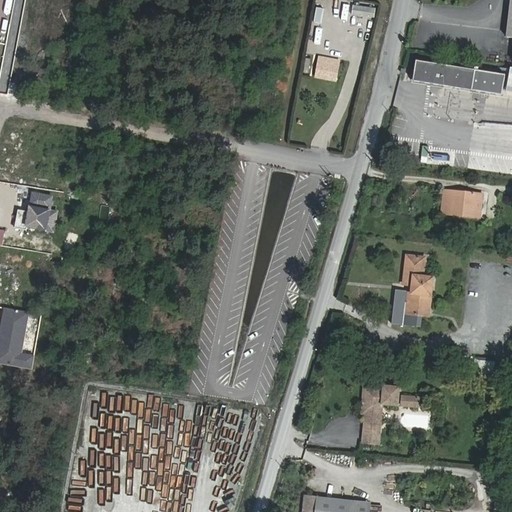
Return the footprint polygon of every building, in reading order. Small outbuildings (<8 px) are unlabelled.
[(351,19),(367,20),(368,4),(353,3),(351,19)] [(320,23),(322,8),(315,6),(312,21),(320,23)] [(312,78),(336,81),(339,58),(315,55),(312,78)] [(474,69),(417,63),(415,83),(471,89),(474,69)] [(511,120),(477,114),(471,150),(511,156),(511,120)] [(444,189),(440,214),(479,218),(482,194),(444,189)] [(423,299),(430,299),(432,282),(422,281),(424,261),(406,259),(403,288),(411,289),(410,296),(409,296),(406,318),(421,320),(423,299)] [(428,321),(430,299),(423,299),(421,320),(428,321)] [(477,360),(477,370),(493,370),(493,360),(477,360)] [(365,408),(361,408),(361,409),(361,416),(364,417),(363,434),(378,434),(379,409),(399,410),(400,391),(382,390),(381,393),(362,391),(362,403),(365,403),(365,408)] [(366,511),(367,503),(317,498),(315,511),(366,511)]
